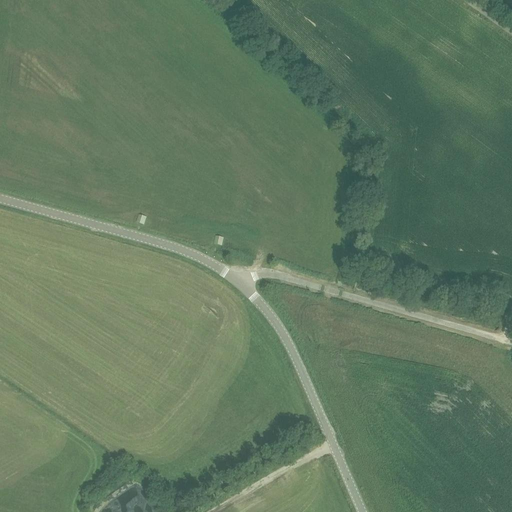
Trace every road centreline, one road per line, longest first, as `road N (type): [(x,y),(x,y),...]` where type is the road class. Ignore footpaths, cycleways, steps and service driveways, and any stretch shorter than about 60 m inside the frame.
road 1 (unclassified): [(511,343),(263,273),(236,282)]
road 2 (unclassified): [(361,511),(288,343),(236,282)]
road 3 (unclassified): [(236,282),(179,250),(0,200)]
